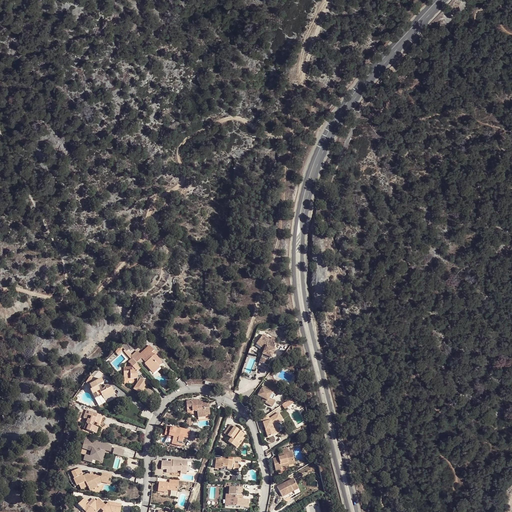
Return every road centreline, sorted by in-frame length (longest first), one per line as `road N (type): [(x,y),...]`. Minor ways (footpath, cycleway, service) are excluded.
road 1 (track): [(0,291),(97,293),(140,248),(150,204),(177,187),(186,140),(214,124),(238,117),(267,135),(292,134),(347,114)]
road 2 (secondary): [(309,181),(296,215),(295,291),(349,511)]
road 3 (secondary): [(355,511),(302,282),(309,181)]
road 4 (residential): [(264,511),(269,485),(247,414),(219,391),(188,391),(153,427),(147,511)]
road 5 (secondary): [(309,181),(386,56),(436,0)]
